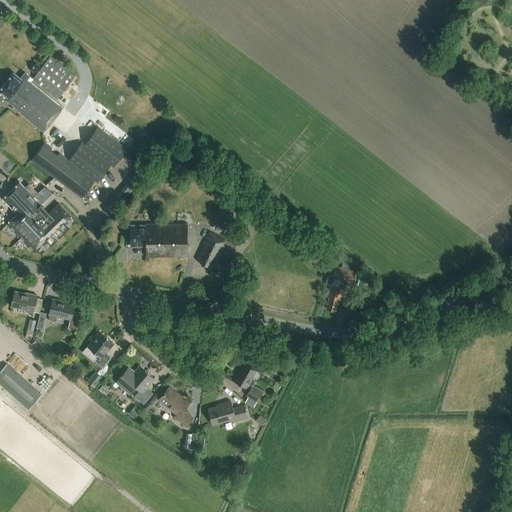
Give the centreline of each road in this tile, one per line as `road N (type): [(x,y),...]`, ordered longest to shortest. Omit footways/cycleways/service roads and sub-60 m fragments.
road 1 (unclassified): [(478,289),(376,330),(314,331),(245,318)]
road 2 (unclassified): [(131,293),(130,332),(194,379),(218,368),(245,318)]
road 3 (unclassified): [(131,293),(0,259)]
